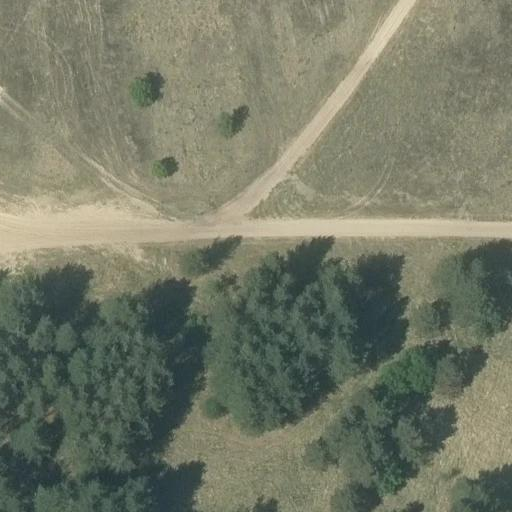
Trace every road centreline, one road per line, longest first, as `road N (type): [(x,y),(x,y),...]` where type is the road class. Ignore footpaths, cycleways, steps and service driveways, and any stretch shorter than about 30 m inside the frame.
road 1 (track): [(511,226),(0,237)]
road 2 (unknown): [(267,228),(281,177),(400,0)]
